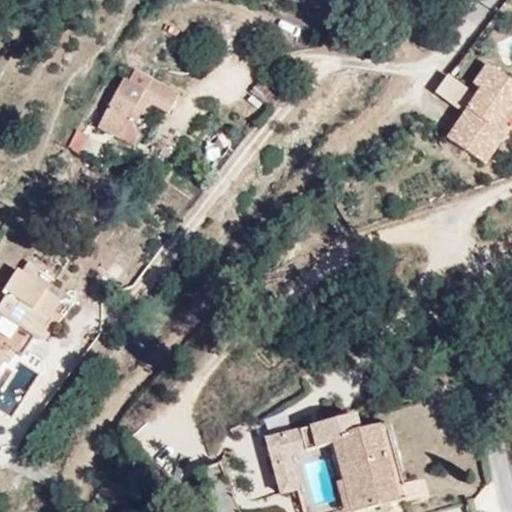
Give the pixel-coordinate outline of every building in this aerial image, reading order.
[(127,82),(120,79),(93,122),(111,135),(103,148),(117,157),(133,133),(133,120),(144,102),(166,114),(178,94),(151,77),(147,83),(133,73),(127,82)] [(433,92),(455,108),(469,90),(447,74),(433,92)] [(511,86),(493,75),(451,140),(495,168),(511,141),(511,86)] [(61,145),(69,151),(83,130),(74,124),(61,145)] [(83,155),(98,159),(103,140),(88,136),(83,155)] [(170,159),(154,149),(145,163),(162,174),(170,159)] [(12,336),(29,346),(54,304),(31,288),(38,277),(23,267),(17,277),(11,273),(0,289),(0,296),(4,299),(0,305),(0,351),(2,353),(12,336)] [(2,353),(17,363),(29,346),(12,336),(2,353)] [(386,499),(433,486),(412,414),(393,419),(388,401),(302,426),(316,475),(331,470),(322,439),(366,427),(386,499)] [(273,492),(300,485),(286,431),(259,439),(273,492)] [(234,511),(222,464),(194,471),(204,511),(234,511)]
